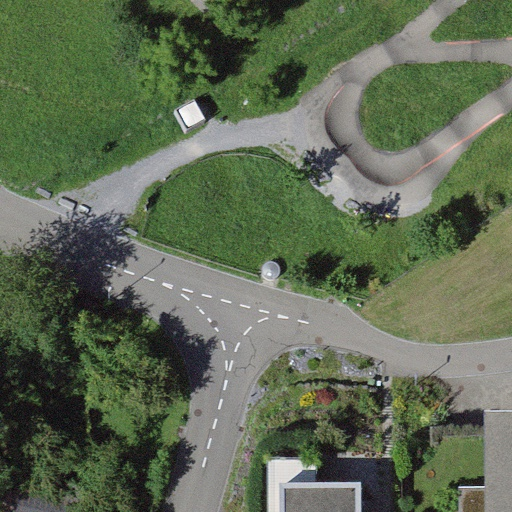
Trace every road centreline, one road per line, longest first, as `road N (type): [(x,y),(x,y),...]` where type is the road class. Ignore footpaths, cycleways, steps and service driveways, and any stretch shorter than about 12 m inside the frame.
road 1 (residential): [(231,322),(294,320),(404,359),(511,354)]
road 2 (residential): [(0,209),(231,322)]
road 3 (residential): [(231,322),(228,378),(191,511)]
